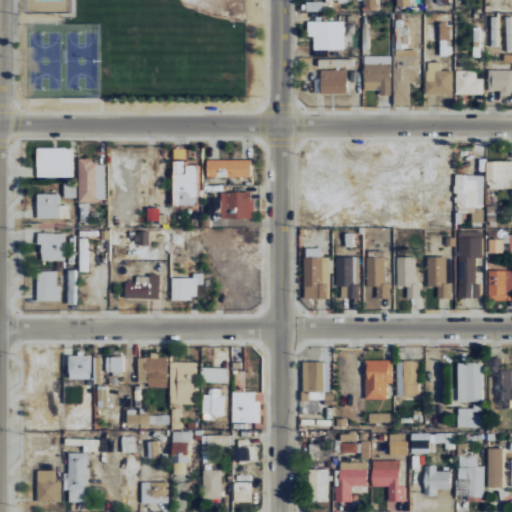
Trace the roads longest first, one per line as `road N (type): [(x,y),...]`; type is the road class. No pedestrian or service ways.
road 1 (residential): [(511,128),(0,122)]
road 2 (residential): [(274,511),(276,0)]
road 3 (residential): [(511,325),(0,326)]
